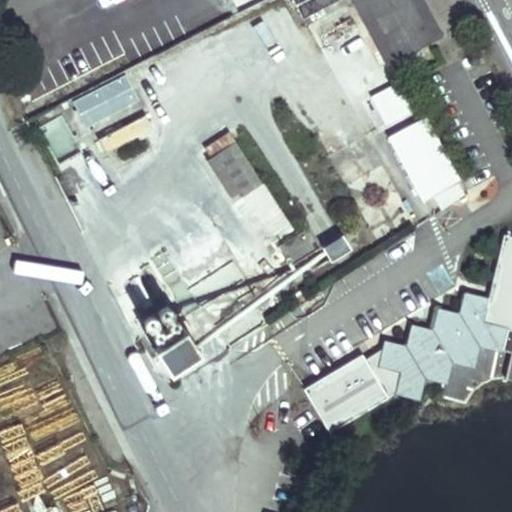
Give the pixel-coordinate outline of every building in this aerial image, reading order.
[(297,0),(299,3),(304,0),(366,0),(391,46),(427,27),(412,0),(297,0)] [(355,0),(382,51),(391,46),(366,0),(355,0)] [(436,23),(424,0),(412,0),(427,27),(436,23)] [(369,96),(379,126),(411,115),(401,85),(369,96)] [(143,93),(92,120),(99,134),(150,107),(143,93)] [(147,115),(113,127),(120,144),(153,131),(147,115)] [(427,115),(385,135),(420,204),(461,184),(427,115)] [(254,168),(238,177),(265,223),(281,214),(254,168)] [(302,210),(269,230),(281,251),(315,231),(302,210)] [(511,227),(492,223),(479,288),(453,283),(448,305),(428,301),(423,323),(401,318),(396,340),(374,335),(369,357),(391,362),(387,380),(411,384),(412,379),(454,388),(466,379),(474,373),(482,369),(493,366),(502,367),(511,369),(511,227)] [(334,265),(355,252),(345,236),(324,249),(334,265)] [(203,276),(210,295),(242,283),(235,264),(203,276)] [(132,299),(149,325),(170,311),(175,308),(158,282),(132,299)] [(184,332),(170,311),(149,325),(163,346),(184,332)] [(193,343),(163,363),(179,387),(209,367),(193,343)]
